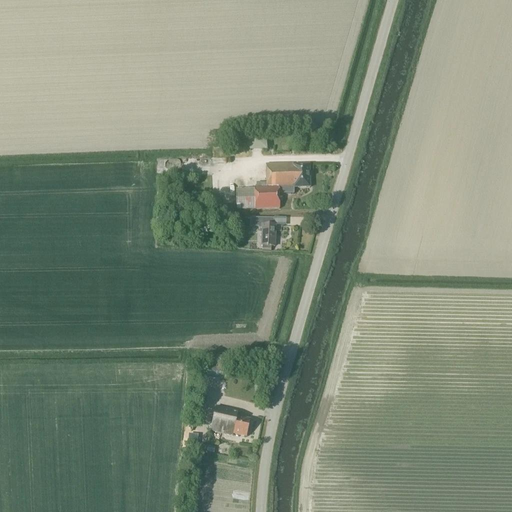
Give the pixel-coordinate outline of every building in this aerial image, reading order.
[(248,151),(267,150),(267,133),(247,133),(248,151)] [(309,188),(309,168),(308,166),(293,166),(292,164),(265,165),(266,184),(256,184),(256,190),(235,190),(236,211),(278,209),(278,192),(293,192),(293,189),(309,188)] [(275,227),(273,226),(273,219),(250,219),(249,227),(258,227),(258,229),(261,229),(261,247),(262,247),(261,252),(270,252),(271,247),(274,247),(275,227)] [(206,380),(222,380),(223,368),(206,368),(206,380)] [(246,438),(249,421),(236,418),(237,412),(215,407),(210,431),(232,436),(232,435),(246,438)]
